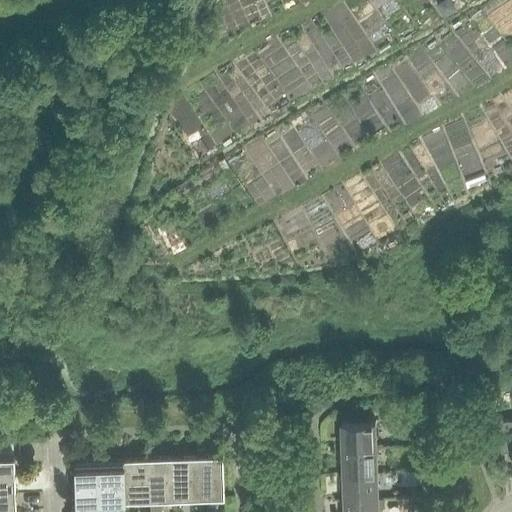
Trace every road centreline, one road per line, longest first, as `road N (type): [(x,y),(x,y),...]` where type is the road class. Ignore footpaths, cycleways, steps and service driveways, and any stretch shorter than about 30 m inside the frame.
road 1 (track): [(511,82),(175,267)]
road 2 (track): [(339,0),(184,83)]
